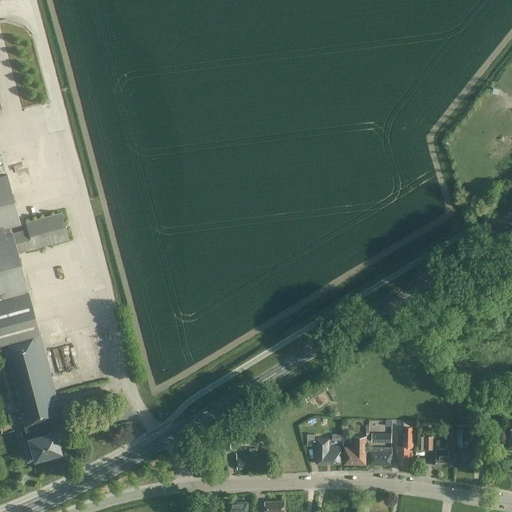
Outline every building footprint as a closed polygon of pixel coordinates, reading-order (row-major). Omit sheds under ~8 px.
[(0,175),(0,349),(18,416),(22,415),(28,438),(22,440),(28,459),(33,457),(34,458),(59,451),(54,431),(44,434),(41,421),(62,416),(39,333),(28,291),(18,252),(69,238),(62,212),(27,222),(28,228),(12,232),(11,226),(20,223),(7,174),(0,175)] [(303,395),(307,401),(328,389),(324,383),(303,395)] [(476,391),(476,406),(490,406),(490,397),(494,396),(494,390),(476,391)] [(403,421),(403,439),(402,446),(396,446),(396,460),(399,460),(399,464),(408,464),(409,457),(412,457),(412,447),(413,447),(413,421),(403,421)] [(473,425),(457,424),(454,424),(454,445),(457,445),(456,462),(460,462),(460,465),(469,465),(469,461),(472,461),(473,447),(466,447),(466,446),(469,446),(469,435),(473,435),(473,425)] [(225,433),(225,449),(234,449),(234,447),(236,447),(236,442),(242,441),(241,432),(225,433)] [(371,442),(391,442),(391,433),(371,433),(371,442)] [(436,448),(435,465),(453,465),(453,434),(446,433),(446,448),(436,448)] [(316,463),(339,463),(340,462),(341,446),(329,446),(329,438),(314,438),(314,434),(307,434),(307,445),(316,445),(316,463)] [(353,435),(353,447),(344,447),(344,463),(365,464),(366,435),(353,435)] [(267,466),(266,451),(257,452),(257,447),(249,447),(249,452),(236,453),(237,469),(254,468),(254,466),(267,466)] [(369,464),(391,464),(392,448),(370,448),(369,464)] [(284,511),(284,500),(265,501),(265,511),(284,511)] [(248,511),(248,501),(227,502),(227,511),(248,511)]
